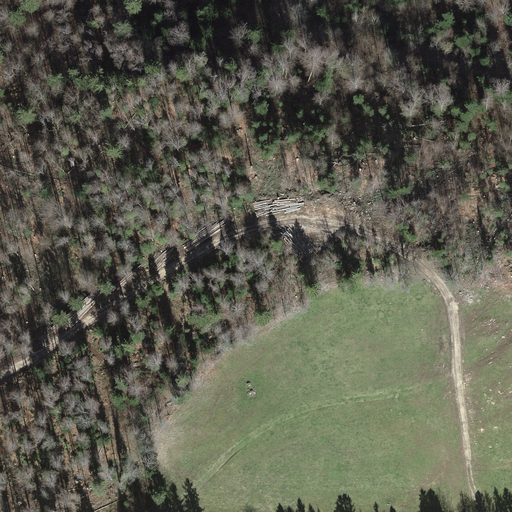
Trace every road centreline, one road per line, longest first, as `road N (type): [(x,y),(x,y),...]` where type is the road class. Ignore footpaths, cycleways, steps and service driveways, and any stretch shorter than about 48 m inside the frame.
road 1 (track): [(0,372),(252,226),(349,229),(411,258),(448,292),(466,457),(484,511)]
road 2 (track): [(169,511),(260,431),(299,411),(390,398),(457,372)]
